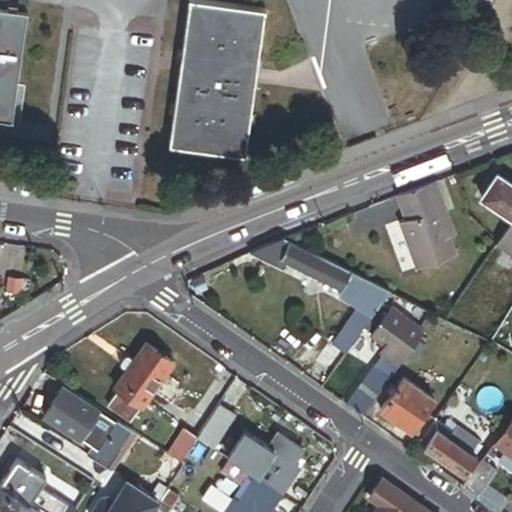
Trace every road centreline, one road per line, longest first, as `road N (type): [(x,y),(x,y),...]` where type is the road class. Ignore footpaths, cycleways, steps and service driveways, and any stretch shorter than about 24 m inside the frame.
road 1 (tertiary): [(511,121),(151,263)]
road 2 (residential): [(131,273),(369,442)]
road 3 (residential): [(151,263),(104,233),(0,217)]
road 4 (tertiary): [(131,273),(0,350)]
road 5 (residential): [(369,442),(468,511)]
